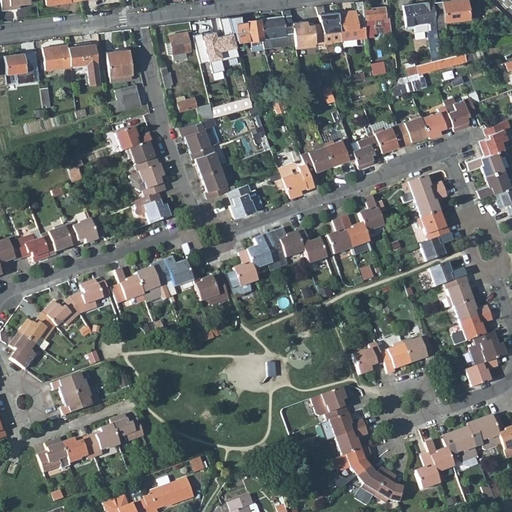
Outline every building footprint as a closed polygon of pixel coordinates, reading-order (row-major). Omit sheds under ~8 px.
[(27,2),(27,0),(0,0),(0,8),(18,7),(18,3),(27,2)] [(449,0),(450,0),(432,3),(436,29),(444,28),(444,22),(467,19),(465,0),(449,0)] [(340,36),(341,40),(341,41),(366,38),(365,33),(365,27),(364,20),(361,1),(354,2),(355,10),(336,12),(339,31),(340,36)] [(432,2),(402,5),(404,26),(412,25),(428,23),(429,31),(431,44),(437,43),(436,29),(432,3),(432,2)] [(325,42),(328,55),(332,54),(331,50),(333,50),(330,37),(328,32),(339,31),(336,12),(323,14),(322,6),(316,7),(320,22),(324,40),(325,42)] [(384,18),(383,8),(364,10),(365,20),(364,20),(365,27),(369,26),(369,20),(374,19),(384,18)] [(240,22),(239,16),(228,17),(231,30),(235,29),(238,43),(250,41),(262,39),(259,20),(240,22)] [(282,17),(259,20),(262,39),(284,36),(284,41),(293,40),(291,22),(290,17),(282,18),(282,17)] [(291,22),(293,40),(295,48),(316,45),(315,44),(315,41),(324,40),(320,22),(306,24),(305,20),(291,22)] [(389,22),(381,23),(383,35),(390,34),(389,22)] [(412,25),(413,30),(425,28),(426,31),(429,31),(428,23),(412,25)] [(229,47),(224,25),(191,31),(194,46),(200,45),(201,52),(229,47)] [(169,43),(171,54),(173,53),(174,58),(187,56),(186,51),(190,50),(189,46),(194,46),(191,31),(168,35),(169,43)] [(262,39),(250,41),(250,45),(251,50),(264,49),(263,44),(262,39)] [(44,70),(69,67),(69,65),(67,47),(66,44),(41,47),(44,70)] [(67,47),(69,65),(86,63),(88,84),(97,83),(93,44),(67,47)] [(409,91),(434,83),(435,83),(434,79),(426,82),(424,77),(419,79),(418,73),(475,58),(473,50),(439,59),(404,68),(407,82),(391,87),(393,96),(409,91)] [(114,51),(105,52),(108,77),(109,77),(109,82),(130,79),(129,74),(130,74),(128,52),(115,54),(114,51)] [(2,55),(4,73),(24,71),(22,53),(2,55)] [(86,63),(69,65),(69,67),(70,75),(83,73),(85,85),(88,84),(86,63)] [(163,86),(171,85),(168,73),(164,74),(164,71),(160,72),(163,86)] [(110,102),(112,113),(140,106),(135,85),(113,90),(115,100),(110,102)] [(46,88),(38,89),(40,103),(48,102),(46,88)] [(479,101),(476,91),(466,94),(467,97),(470,104),(479,101)] [(211,118),(212,118),(212,117),(209,107),(208,103),(197,105),(195,95),(176,100),(179,110),(195,106),(198,121),(211,118)] [(442,106),(445,114),(453,111),(450,103),(452,102),(450,96),(440,100),(442,106)] [(209,107),(212,117),(251,106),(249,97),(209,107)] [(474,114),(470,104),(467,97),(452,102),(450,103),(453,111),(445,114),(450,125),(451,130),(456,128),(467,125),(466,122),(464,117),(468,116),(474,114)] [(280,100),(273,102),(276,112),(283,109),(280,100)] [(435,109),(436,112),(429,115),(429,113),(418,117),(425,134),(425,136),(437,132),(437,130),(443,128),(450,125),(445,114),(442,106),(435,109)] [(408,117),(409,120),(395,125),(402,145),(409,143),(408,140),(425,134),(418,117),(417,114),(408,117)] [(182,136),(188,152),(209,144),(217,141),(211,125),(214,124),(211,118),(198,121),(178,126),(181,136),(182,136)] [(507,128),(504,120),(498,123),(484,128),(483,128),(482,129),(486,139),(478,142),(479,144),(484,156),(495,152),(500,151),(496,142),(504,139),(501,131),(507,128)] [(372,135),(378,151),(393,145),(394,148),(402,145),(395,125),(394,123),(384,126),(382,121),(369,126),(371,131),(372,135)] [(262,125),(251,128),(254,136),(265,132),(262,125)] [(132,127),(113,134),(119,151),(126,148),(147,141),(149,140),(147,133),(135,137),(132,127)] [(365,133),(366,137),(348,144),(351,153),(353,158),(354,160),(356,167),(371,162),(369,155),(378,151),(372,135),(371,131),(365,133)] [(322,143),(329,164),(345,158),(346,160),(353,158),(351,153),(348,144),(345,137),(332,142),(331,140),(322,143)] [(154,157),(152,157),(147,141),(126,148),(130,159),(131,159),(136,172),(157,164),(154,157)] [(313,170),(329,164),(322,143),(312,146),(313,149),(299,153),(302,160),(307,175),(314,172),(313,170)] [(193,159),(198,175),(220,167),(217,157),(214,158),(209,144),(188,152),(191,160),(193,159)] [(483,176),(501,170),(495,152),(484,156),(464,163),(466,168),(467,170),(479,166),(483,176)] [(64,163),(67,171),(76,167),(81,166),(78,158),(64,163)] [(277,166),(288,197),(300,192),(299,189),(310,185),(307,175),(302,160),(296,162),(293,161),(277,166)] [(140,191),(142,190),(144,197),(155,192),(163,190),(161,182),(159,177),(161,176),(157,164),(136,172),(127,175),(132,186),(140,191)] [(76,167),(67,171),(70,183),(80,179),(76,167)] [(205,198),(225,191),(221,177),(224,176),(220,167),(198,175),(205,192),(203,192),(205,198)] [(508,187),(501,170),(483,176),(487,187),(475,192),(477,197),(491,193),(508,187)] [(439,181),(427,186),(423,175),(404,182),(411,200),(411,199),(441,188),(439,181)] [(398,184),(404,202),(411,200),(404,182),(398,184)] [(259,207),(260,206),(254,189),(249,191),(246,183),(225,191),(230,204),(227,205),(232,218),(259,207)] [(59,187),(49,190),(52,197),(61,194),(59,187)] [(511,193),(511,194),(508,187),(491,193),(497,208),(503,205),(504,208),(507,215),(511,212),(511,193)] [(441,188),(411,199),(417,216),(436,210),(433,200),(444,195),(441,188)] [(78,193),(80,200),(92,196),(90,189),(78,193)] [(164,205),(160,206),(158,200),(155,192),(144,197),(136,200),(138,203),(134,204),(135,208),(134,211),(137,215),(139,216),(144,214),(147,225),(168,217),(164,205)] [(356,212),(360,224),(362,231),(380,224),(376,213),(373,203),(369,194),(362,197),(366,209),(356,212)] [(32,196),(26,198),(30,208),(36,206),(32,196)] [(373,203),(376,213),(385,209),(382,200),(373,203)] [(436,210),(417,216),(415,217),(419,227),(421,226),(426,240),(447,232),(446,227),(445,225),(443,226),(436,210)] [(349,248),(367,242),(362,231),(360,224),(349,228),(344,216),(338,218),(349,248)] [(325,237),(332,255),(349,248),(338,218),(331,221),(330,221),(335,233),(325,237)] [(78,224),(71,226),(70,223),(62,226),(69,246),(77,243),(84,241),(84,243),(95,239),(87,219),(78,222),(78,224)] [(54,251),(69,246),(62,226),(62,225),(52,228),(53,230),(39,235),(40,237),(47,256),(54,253),(54,251)] [(285,257),(302,251),(296,234),(295,232),(286,235),(283,227),(275,230),(268,233),(276,253),(280,266),(287,263),(285,257)] [(47,256),(40,237),(39,235),(37,228),(30,230),(30,233),(13,239),(20,257),(26,255),(30,254),(32,262),(47,256)] [(302,251),(308,264),(325,258),(318,240),(307,243),(303,231),(297,234),(296,234),(302,251)] [(423,261),(442,254),(438,244),(450,240),(447,232),(426,240),(416,243),(423,261)] [(270,255),(276,253),(268,233),(261,235),(254,238),(256,245),(246,249),(253,269),(272,262),(270,255)] [(14,260),(20,257),(13,239),(13,236),(0,240),(0,263),(13,259),(14,260)] [(233,268),(239,285),(256,279),(253,269),(246,249),(238,252),(242,264),(238,266),(233,268)] [(157,263),(164,283),(169,296),(175,294),(173,286),(192,279),(188,270),(185,261),(185,260),(173,263),(171,258),(164,260),(158,262),(157,263)] [(449,272),(445,261),(425,268),(432,286),(441,283),(463,274),(460,267),(449,272)] [(161,293),(158,285),(164,283),(157,263),(149,266),(149,267),(134,272),(134,273),(135,274),(136,279),(141,294),(142,295),(144,302),(159,297),(161,293)] [(364,280),(373,276),(369,264),(359,267),(364,280)] [(212,280),(211,277),(203,279),(200,281),(199,277),(196,267),(188,270),(192,279),(199,301),(206,299),(217,295),(220,302),(229,299),(221,277),(212,280)] [(113,276),(122,301),(141,294),(136,279),(135,274),(123,279),(119,269),(119,268),(111,271),(113,276)] [(441,283),(446,295),(443,297),(447,306),(449,305),(468,298),(463,283),(466,282),(463,274),(441,283)] [(70,296),(79,311),(96,304),(94,298),(99,296),(94,279),(93,279),(79,284),(81,292),(70,296)] [(217,295),(206,299),(209,306),(220,302),(217,295)] [(70,296),(58,306),(54,302),(42,312),(42,313),(54,326),(62,319),(66,322),(79,311),(70,296)] [(472,309),(468,298),(449,305),(456,322),(487,311),(484,304),(472,309)] [(487,311),(456,322),(462,340),(469,337),(481,333),(477,322),(489,318),(487,311)] [(54,326),(42,313),(34,323),(27,318),(18,331),(31,342),(39,347),(41,349),(46,342),(44,340),(54,326)] [(158,321),(151,323),(153,330),(161,327),(158,321)] [(87,325),(79,329),(84,337),(93,331),(91,330),(87,325)] [(213,327),(209,328),(212,338),(217,336),(213,327)] [(206,340),(212,338),(209,328),(202,331),(206,340)] [(476,345),(478,350),(477,351),(481,361),(492,357),(497,355),(502,353),(498,343),(495,344),(493,338),(490,330),(481,333),(469,337),(473,346),(476,345)] [(9,358),(23,368),(34,353),(39,347),(31,342),(18,331),(8,344),(15,349),(9,358)] [(430,352),(424,337),(410,342),(409,338),(400,341),(408,363),(423,358),(424,360),(432,357),(430,352)] [(392,371),(392,369),(408,363),(400,341),(390,345),(392,348),(378,353),(382,364),(385,374),(392,371)] [(349,354),(357,374),(369,370),(369,369),(382,364),(378,353),(374,343),(366,346),(367,350),(361,352),(361,350),(349,354)] [(472,365),(481,361),(477,351),(478,350),(476,345),(473,346),(466,349),(472,365)] [(85,354),(89,365),(99,362),(98,360),(97,360),(97,359),(95,356),(94,353),(94,352),(94,351),(85,354)] [(462,368),(468,386),(486,379),(482,369),(494,364),(492,359),(492,357),(481,361),(472,365),(462,368)] [(267,378),(276,381),(275,362),(266,363),(267,378)] [(57,389),(60,398),(85,389),(83,381),(81,381),(78,373),(50,383),(53,391),(57,389)] [(118,388),(127,385),(124,375),(123,375),(114,378),(118,388)] [(342,386),(346,398),(353,395),(348,383),(342,386)] [(85,389),(60,398),(63,407),(60,408),(62,415),(98,402),(95,395),(98,393),(95,385),(85,389)] [(324,405),(326,411),(323,412),(325,420),(327,419),(345,412),(346,412),(342,399),(344,398),(340,385),(332,388),(319,393),(323,405),(324,405)] [(323,405),(318,393),(309,397),(314,413),(318,414),(323,412),(326,411),(324,405),(323,405)] [(345,412),(327,419),(333,436),(363,425),(360,418),(348,422),(345,412)] [(110,425),(114,436),(121,433),(124,442),(141,436),(135,419),(125,423),(123,417),(122,416),(108,421),(110,425)] [(479,423),(465,428),(473,448),(480,445),(482,449),(485,451),(500,445),(491,420),(489,416),(477,420),(479,423)] [(500,445),(504,458),(511,455),(511,426),(503,429),(499,417),(491,420),(500,445)] [(104,448),(104,449),(117,445),(114,436),(110,425),(98,430),(99,433),(92,435),(86,437),(93,457),(99,455),(98,450),(104,448)] [(333,436),(339,454),(357,447),(354,437),(365,433),(363,425),(333,436)] [(449,459),(456,457),(457,461),(461,463),(476,457),(473,448),(465,428),(454,432),(455,433),(441,439),(444,447),(449,459)] [(78,459),(77,457),(85,455),(87,459),(93,457),(86,437),(79,440),(73,442),(72,439),(59,443),(63,455),(66,463),(78,459)] [(58,439),(44,444),(44,445),(45,447),(46,451),(36,455),(42,472),(58,466),(55,458),(63,455),(59,443),(58,439)] [(426,452),(433,473),(451,466),(449,459),(444,447),(434,451),(430,439),(422,442),(426,452)] [(357,447),(339,454),(330,458),(334,469),(338,470),(345,468),(348,466),(355,475),(368,464),(363,458),(362,455),(369,453),(366,444),(357,447)] [(437,482),(433,473),(426,452),(419,454),(423,466),(413,470),(419,488),(437,482)] [(55,458),(58,466),(59,469),(67,466),(66,463),(63,455),(55,458)] [(199,455),(188,459),(193,471),(203,467),(199,455)] [(355,475),(362,483),(360,486),(372,494),(387,470),(380,465),(376,472),(374,471),(368,464),(355,475)] [(401,485),(394,484),(391,481),(394,474),(387,470),(372,494),(384,502),(386,498),(398,500),(398,499),(401,485)] [(162,485),(172,482),(169,475),(160,478),(162,485)] [(155,511),(158,511),(157,508),(169,503),(170,505),(193,496),(186,477),(172,482),(162,485),(149,490),(150,492),(142,495),(143,498),(148,511),(155,511)] [(484,503),(491,500),(489,495),(487,488),(480,491),(484,503)] [(50,494),(53,502),(62,499),(59,491),(50,494)] [(148,511),(143,498),(128,504),(125,494),(103,503),(106,511),(148,511)] [(258,511),(256,506),(254,504),(251,504),(248,495),(227,502),(230,511),(229,511),(258,511)] [(474,507),(470,495),(463,497),(465,503),(467,502),(469,509),(474,507)]
